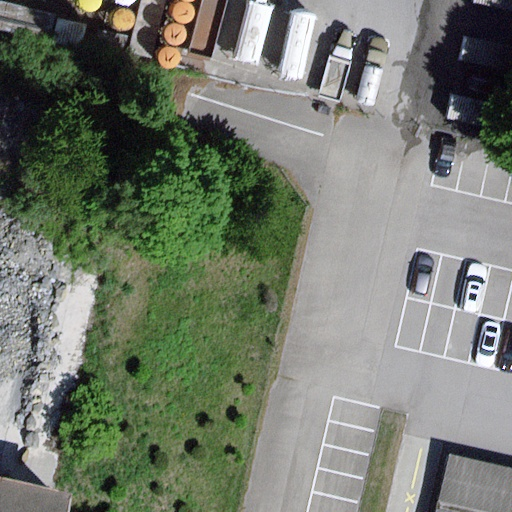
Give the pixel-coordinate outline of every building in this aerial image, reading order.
[(511,0),(474,0),(474,1),(511,11),(511,0)] [(511,49),(468,37),(462,60),(511,73),(511,49)] [(454,94),(448,117),(505,133),(511,110),(454,94)] [(511,511),(511,468),(444,453),(430,511),(511,511)] [(51,511),(57,489),(0,476),(0,511),(51,511)]
